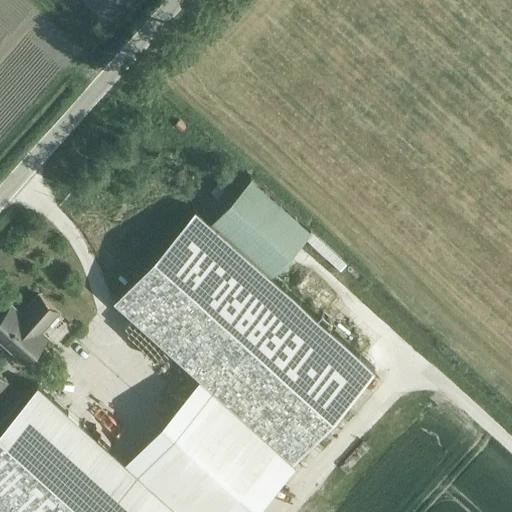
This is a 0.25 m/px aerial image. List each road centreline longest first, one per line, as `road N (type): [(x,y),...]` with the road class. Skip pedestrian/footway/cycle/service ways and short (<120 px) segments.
road 1 (unclassified): [(0,200),(177,0)]
road 2 (track): [(511,448),(421,368)]
